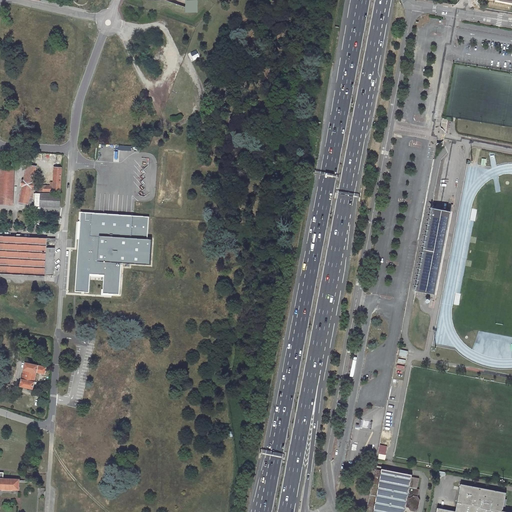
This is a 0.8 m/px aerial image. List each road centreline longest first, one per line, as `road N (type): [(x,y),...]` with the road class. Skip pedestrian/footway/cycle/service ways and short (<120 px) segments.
road 1 (residential): [(337,511),(326,449),(412,4)]
road 2 (trunk): [(346,80),(263,511)]
road 3 (trunk): [(328,295),(382,0)]
road 4 (trunk): [(285,511),(328,295)]
road 5 (trunk): [(302,511),(328,295)]
